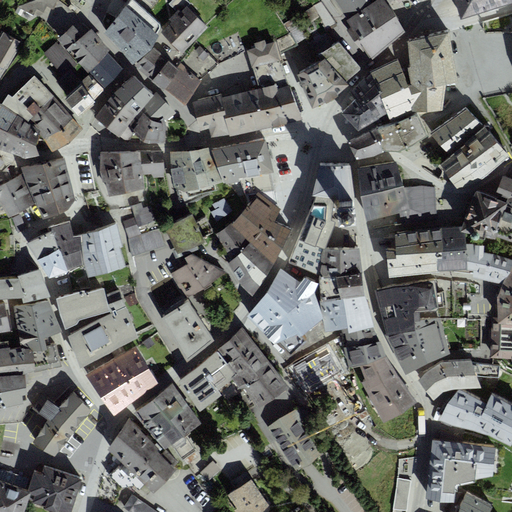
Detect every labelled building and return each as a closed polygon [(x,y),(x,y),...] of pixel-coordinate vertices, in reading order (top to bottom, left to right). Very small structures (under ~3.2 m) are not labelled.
[(35,0),(18,6),(34,16),(38,9),(43,13),(47,6),(52,9),(57,0),(35,0)] [(131,0),(104,34),(133,65),(151,49),(159,36),(156,33),(162,26),(133,0),(131,0)] [(370,0),(369,0),(334,0),(346,16),(370,0)] [(390,9),(383,0),(376,0),(347,21),(351,27),(347,30),(356,42),(363,52),(366,49),(371,57),(404,31),(390,9)] [(461,20),(502,8),(498,0),(454,0),(455,0),(461,20)] [(169,19),(172,22),(193,43),(208,27),(187,6),(181,12),(178,10),(169,19)] [(183,53),(193,43),(172,22),(161,33),(183,53)] [(111,51),(90,30),(83,36),(73,25),(57,40),(88,73),(89,72),(108,54),(111,51)] [(20,42),(1,31),(0,33),(0,67),(6,71),(18,50),(16,49),(20,42)] [(238,31),(203,49),(219,64),(246,51),(238,31)] [(298,75),(313,109),(325,103),(326,104),(332,100),(338,96),(337,95),(349,85),(346,82),(360,70),(360,68),(339,42),(334,45),(326,32),(309,43),(320,61),(298,75)] [(407,68),(409,89),(445,85),(458,83),(449,32),(427,37),(408,41),(410,68),(407,68)] [(290,33),(275,42),(279,54),(297,45),(290,33)] [(280,61),(279,54),(275,42),(266,45),(265,40),(254,44),(255,48),(247,51),(252,68),(280,61)] [(57,82),(69,96),(81,86),(84,83),(71,69),(77,64),(57,42),(44,54),(63,76),(57,82)] [(203,49),(197,42),(177,69),(164,90),(185,106),(201,81),(219,64),(203,49)] [(135,66),(152,81),(169,61),(154,48),(135,66)] [(123,70),(108,54),(89,72),(104,87),(123,70)] [(379,93),(406,81),(398,59),(375,70),(369,72),(379,93)] [(177,69),(169,61),(152,81),(164,90),(177,69)] [(252,68),(258,90),(276,85),(278,89),(289,85),(280,61),(252,68)] [(350,92),(356,100),(376,121),(387,114),(379,93),(369,72),(350,92)] [(54,97),(34,76),(12,97),(8,94),(1,104),(28,123),(54,97)] [(81,86),(94,101),(105,92),(91,76),(84,83),(81,86)] [(135,76),(114,93),(95,117),(128,142),(133,135),(126,128),(141,111),(153,95),(135,76)] [(406,81),(379,93),(387,114),(391,121),(412,112),(409,89),(406,81)] [(258,90),(249,92),(257,131),(263,130),(281,126),(302,120),(289,85),(278,89),(276,85),(258,90)] [(442,111),(445,85),(409,89),(412,112),(442,111)] [(69,96),(65,100),(79,115),(94,101),(81,86),(69,96)] [(148,144),(166,143),(165,124),(176,114),(157,92),(153,95),(141,111),(126,128),(133,135),(143,142),(148,144)] [(230,137),(257,131),(249,92),(222,98),(230,135),(230,137)] [(211,139),(230,135),(222,98),(221,96),(194,102),(200,132),(209,129),(211,139)] [(40,136),(44,139),(73,118),(54,97),(28,123),(42,132),(40,136)] [(358,132),(376,121),(356,100),(342,114),(350,123),(358,132)] [(28,123),(1,104),(0,105),(0,150),(25,159),(39,156),(36,146),(40,136),(42,132),(28,123)] [(481,125),(466,109),(430,133),(448,154),(481,125)] [(428,135),(417,114),(396,123),(375,129),(384,152),(397,153),(413,146),(428,135)] [(83,129),(73,118),(44,139),(52,152),(69,143),(83,129)] [(468,188),(508,156),(486,128),(439,165),(459,190),(468,188)] [(384,152),(375,129),(360,136),(350,141),(358,160),(371,158),(384,152)] [(212,149),(224,183),(225,182),(226,185),(240,181),(272,173),(274,173),(269,154),(265,138),(238,144),(212,149)] [(170,153),(174,188),(184,206),(209,194),(209,192),(215,190),(214,185),(224,183),(212,149),(170,153)] [(164,177),(163,152),(139,152),(101,153),(101,172),(109,196),(145,189),(143,175),(151,174),(154,178),(164,177)] [(36,203),(43,220),(67,211),(75,201),(65,158),(21,169),(23,173),(36,203)] [(354,202),(349,164),(321,163),(313,195),(317,196),(334,200),(337,200),(337,203),(338,221),(356,219),(354,202)] [(358,168),(366,222),(395,214),(410,210),(404,188),(396,163),(358,168)] [(9,218),(36,203),(23,173),(0,186),(0,203),(0,204),(9,218)] [(277,207),(272,173),(240,181),(246,196),(258,193),(277,207)] [(508,198),(507,203),(497,237),(511,242),(511,180),(502,176),(496,193),(508,198)] [(437,220),(435,188),(404,188),(410,210),(395,214),(396,225),(437,220)] [(496,240),(497,237),(507,203),(475,192),(462,228),(461,233),(465,234),(496,240)] [(250,244),(274,264),(290,230),(275,222),(281,209),(277,207),(258,193),(231,224),(250,244)] [(299,237),(288,263),(319,275),(326,248),(335,227),(335,223),(331,221),(334,200),(317,196),(299,237)] [(232,211),(224,198),(212,205),(216,210),(211,212),(217,222),(232,211)] [(131,206),(135,217),(138,227),(156,222),(150,206),(143,208),(141,203),(131,206)] [(18,233),(27,229),(20,215),(12,218),(18,233)] [(178,255),(205,242),(203,238),(214,233),(206,217),(196,221),(193,215),(165,228),(178,255)] [(123,221),(129,238),(141,234),(138,227),(135,217),(123,221)] [(50,227),(51,232),(67,271),(84,264),(80,236),(74,237),(70,222),(50,227)] [(84,264),(87,278),(126,268),(120,248),(123,247),(117,224),(80,236),(84,264)] [(216,234),(233,259),(250,244),(231,224),(216,234)] [(159,228),(141,234),(129,238),(135,257),(165,247),(159,228)] [(387,250),(389,278),(468,270),(466,245),(465,234),(461,233),(462,228),(395,235),(396,249),(387,250)] [(49,278),(67,271),(51,232),(28,244),(49,278)] [(253,296),(274,264),(250,244),(233,259),(228,264),(240,284),(253,296)] [(503,285),(511,260),(511,259),(484,252),(485,247),(466,245),(468,270),(474,272),(473,278),(503,285)] [(321,301),(364,293),(359,247),(326,248),(319,275),(321,301)] [(185,298),(226,272),(193,254),(185,258),(189,263),(172,273),(185,298)] [(511,324),(511,260),(503,285),(497,300),(497,324),(511,324)] [(23,303),(50,297),(39,270),(18,276),(22,298),(23,303)] [(306,335),(323,319),(314,292),(318,282),(305,276),(300,283),(281,270),(248,317),(276,346),(278,344),(290,356),(309,338),(306,335)] [(0,277),(0,298),(22,298),(18,276),(0,277)] [(434,279),(409,284),(413,311),(420,311),(439,309),(434,279)] [(420,320),(420,311),(413,311),(409,284),(375,290),(386,334),(415,329),(414,321),(420,320)] [(108,304),(104,288),(85,294),(84,291),(57,299),(66,329),(76,324),(78,320),(110,311),(108,304)] [(325,333),(347,329),(348,334),(374,328),(364,293),(321,301),(325,333)] [(80,368),(138,337),(123,299),(108,304),(110,311),(110,313),(68,335),(80,368)] [(62,332),(49,301),(13,307),(21,349),(30,348),(34,351),(47,350),(46,346),(45,339),(62,332)] [(213,339),(188,301),(163,316),(187,360),(213,339)] [(0,333),(11,331),(5,304),(0,304),(0,333)] [(440,317),(420,320),(414,321),(415,329),(386,334),(406,373),(450,352),(440,317)] [(511,324),(497,324),(491,324),(490,359),(511,359),(511,324)] [(220,349),(229,362),(254,344),(241,327),(220,349)] [(346,348),(378,342),(374,328),(348,334),(345,334),(346,348)] [(331,337),(301,355),(311,372),(341,355),(331,337)] [(378,342),(346,348),(344,349),(349,368),(360,367),(386,357),(380,342),(378,342)] [(36,372),(62,367),(56,344),(46,346),(47,350),(34,351),(36,371),(36,372)] [(273,367),(254,344),(229,362),(227,364),(237,377),(233,380),(241,391),(245,388),(273,367)] [(0,374),(36,371),(34,351),(30,348),(21,349),(10,350),(10,348),(0,349),(0,374)] [(158,383),(136,348),(86,376),(104,401),(115,416),(124,408),(158,383)] [(217,351),(198,366),(218,391),(233,380),(237,377),(227,364),(217,351)] [(384,423),(417,403),(386,357),(360,367),(366,381),(361,383),(384,423)] [(452,388),(480,387),(470,358),(440,361),(417,378),(434,399),(441,391),(452,388)] [(222,395),(218,391),(198,366),(177,382),(200,412),(222,395)] [(289,389),(273,367),(245,388),(259,408),(289,389)] [(1,409),(24,404),(22,396),(27,395),(25,375),(0,376),(0,407),(1,407),(1,409)] [(134,413),(150,432),(187,404),(172,383),(134,413)] [(488,403),(461,389),(441,420),(459,428),(475,430),(511,445),(511,443),(511,403),(492,394),(488,403)] [(74,432),(92,410),(72,394),(59,409),(42,395),(31,408),(48,421),(32,441),(54,458),(74,432)] [(201,423),(187,404),(150,432),(165,450),(172,445),(186,436),(201,423)] [(268,427),(296,470),(321,454),(302,426),(299,408),(268,427)] [(132,473),(134,475),(157,451),(159,449),(129,418),(108,450),(112,453),(124,465),(121,469),(129,476),(132,473)] [(196,451),(186,436),(172,445),(183,460),(196,451)] [(496,447),(433,439),(427,498),(454,500),(456,483),(493,474),(496,447)] [(0,455),(15,457),(17,446),(0,442),(0,455)] [(161,455),(157,451),(134,475),(153,494),(176,471),(173,468),(178,463),(166,450),(161,455)] [(213,461),(200,473),(208,482),(221,470),(213,461)] [(63,511),(70,511),(83,478),(50,467),(44,465),(41,473),(34,471),(27,491),(31,493),(29,501),(46,507),(45,508),(57,511),(58,511),(59,510),(63,511)] [(263,511),(270,508),(246,472),(231,482),(230,483),(235,491),(228,495),(237,509),(235,511),(263,511)] [(411,480),(397,479),(394,509),(400,510),(407,511),(411,480)] [(24,511),(29,501),(31,493),(27,491),(0,481),(0,511),(24,511)] [(490,511),(494,505),(467,491),(461,503),(458,511),(490,511)] [(126,511),(156,511),(132,495),(123,509),(126,511)]
